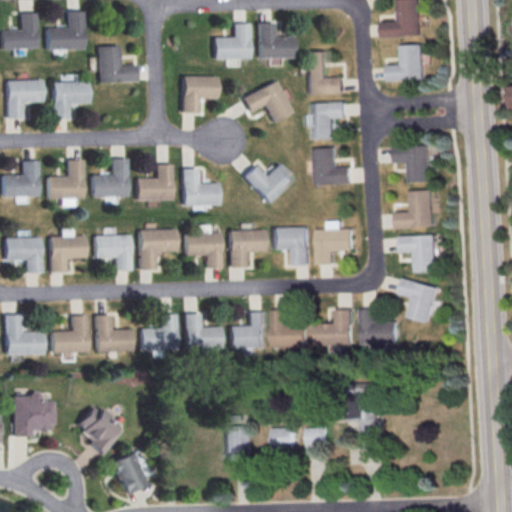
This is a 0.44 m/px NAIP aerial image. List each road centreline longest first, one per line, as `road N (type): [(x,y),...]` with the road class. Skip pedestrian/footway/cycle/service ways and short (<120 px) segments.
road 1 (tertiary): [(497,511),(470,0)]
road 2 (residential): [(367,279),(349,286),(0,295)]
road 3 (residential): [(354,6),(374,261),(367,279)]
road 4 (residential): [(497,505),(298,511)]
road 5 (residential): [(354,6),(157,0)]
road 6 (residential): [(156,139),(0,142)]
road 7 (residential): [(153,0),(156,139)]
